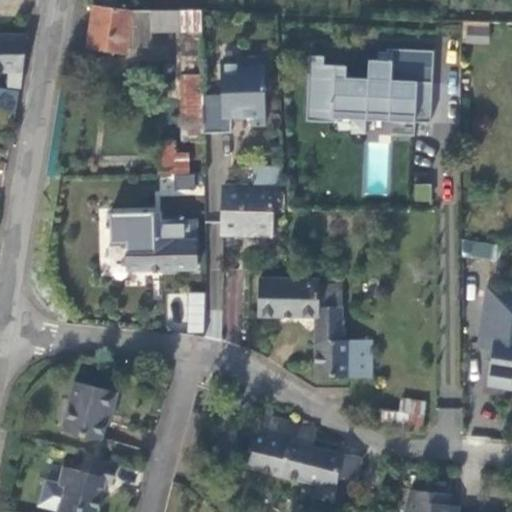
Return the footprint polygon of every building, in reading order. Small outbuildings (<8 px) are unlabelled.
[(127,51),(133,10),(95,5),(89,45),(127,51)] [(156,10),(156,30),(202,30),(202,10),(156,10)] [(464,42),(488,44),(489,24),(465,22),(464,42)] [(4,93),(15,94),(23,42),(20,42),(0,39),(0,76),(6,77),(4,93)] [(324,56),(310,55),(307,120),(334,122),(334,111),(392,114),(391,133),(415,134),(416,121),(431,122),(432,97),(424,96),(425,82),(433,82),(434,50),(392,48),(392,52),(379,51),(378,60),(369,59),(368,78),(346,77),(347,66),(324,64),(324,56)] [(242,64),(222,65),(223,95),(204,96),(204,133),(233,133),(232,118),(243,117),(252,117),(252,126),(267,126),(265,57),(242,57),(242,64)] [(201,73),(180,73),(179,134),(200,134),(201,73)] [(176,185),(186,186),(192,151),(164,147),(159,174),(177,177),(176,185)] [(246,235),(272,236),(274,188),(285,189),(284,166),(255,165),(253,187),(226,185),(224,234),(246,235)] [(174,175),(174,189),(194,189),(194,175),(174,175)] [(178,239),(177,219),(155,220),(147,220),(127,221),(128,269),(168,268),(198,268),(197,239),(178,239)] [(492,258),(494,243),(462,240),(460,255),(492,258)] [(372,375),(372,339),(342,340),(342,292),(320,292),(320,285),(320,280),(261,278),(260,316),(317,316),(317,338),(317,375),(372,375)] [(142,279),(128,280),(120,279),(120,298),(142,297),(142,279)] [(511,292),(488,289),(485,310),(511,314),(511,308),(511,292)] [(186,332),(204,332),(205,293),(187,292),(186,332)] [(142,297),(120,298),(121,312),(142,312),(142,297)] [(511,308),(511,314),(485,310),(479,347),(488,348),(497,350),(495,362),(492,361),(488,384),(511,387),(511,308)] [(142,319),(142,312),(121,312),(121,320),(142,319)] [(486,360),(492,361),(495,362),(497,350),(488,348),(486,360)] [(117,392),(75,380),(62,427),(99,438),(105,418),(107,410),(111,411),(117,392)] [(424,430),(426,400),(404,396),(400,411),(384,409),(382,425),(424,430)] [(340,476),(344,453),(314,447),(317,430),(294,424),(295,423),(284,420),(258,413),(245,465),(316,484),(315,490),(316,494),(321,498),(336,500),(340,476)] [(358,479),(361,456),(344,453),(340,476),(358,479)] [(109,484),(114,463),(82,454),(78,469),(61,464),(56,483),(50,481),(46,498),(58,501),(56,507),(72,511),(74,511),(75,507),(93,511),(94,511),(99,498),(101,491),(98,490),(100,481),(109,484)] [(449,511),(450,501),(451,493),(413,488),(406,511),(449,511)]
